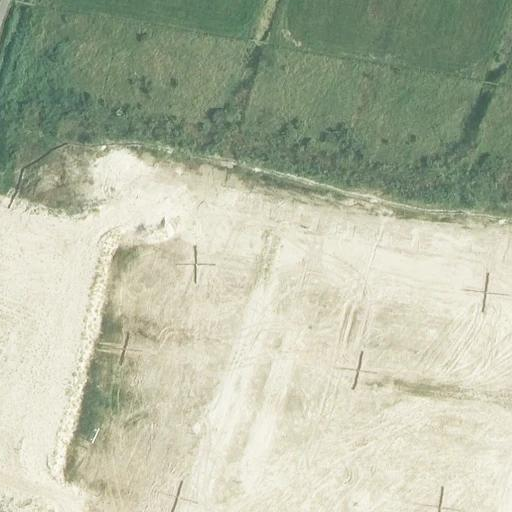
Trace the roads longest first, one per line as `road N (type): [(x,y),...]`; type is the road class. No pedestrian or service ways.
road 1 (residential): [(266,228),(180,511)]
road 2 (tertiary): [(511,245),(283,206),(266,228)]
road 3 (tertiary): [(266,228),(41,172)]
